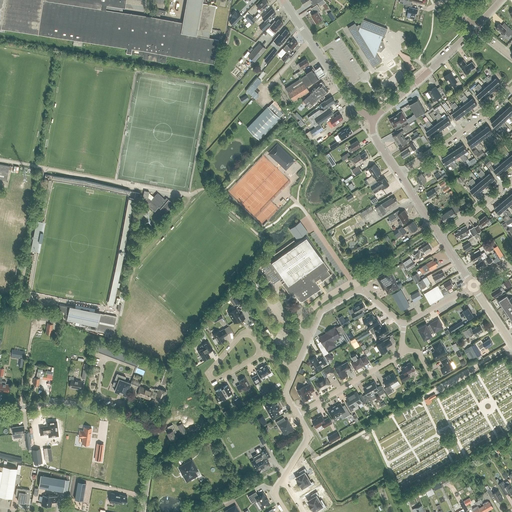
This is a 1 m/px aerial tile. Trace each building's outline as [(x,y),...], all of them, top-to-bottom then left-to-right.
[(165,63),(167,55),(214,64),(218,40),(209,38),(210,31),(211,31),(216,6),(202,3),(202,0),(186,0),(182,23),(150,17),(105,10),(106,5),(125,8),(125,0),(0,0),(0,31),(4,32),(5,29),(74,40),(73,45),(82,46),(83,41),(127,48),(126,53),(143,56),(143,59),(156,61),(165,63)] [(263,0),(257,6),(261,11),(269,4),(264,0),(263,0)] [(413,5),(406,3),(405,8),(409,9),(406,17),(414,19),(416,12),(417,13),(418,9),(412,8),(413,5)] [(318,13),(321,11),(317,5),(311,9),(314,14),(311,15),(316,23),(322,19),(318,13)] [(259,27),(263,31),(270,24),(267,21),(276,13),(271,9),(262,18),(265,22),(259,27)] [(237,14),(229,22),(233,26),(242,17),(238,13),(237,14)] [(253,18),(249,14),(245,18),(251,25),(257,19),(255,16),(253,18)] [(278,30),(283,23),(278,19),(273,25),(272,24),(269,27),(275,32),(278,30)] [(382,38),(384,39),(387,29),(363,19),(360,25),(359,25),(357,26),(355,23),(348,28),(373,67),(382,61),(376,52),(377,50),(381,51),(385,47),(383,41),(381,40),(382,38)] [(500,24),(496,28),(502,34),(504,32),(509,37),(511,35),(511,30),(509,27),(506,30),(500,24)] [(269,27),(266,31),(272,36),(275,32),(269,27)] [(280,46),(285,40),(290,33),(285,29),(280,35),(279,34),(273,41),(280,46)] [(285,51),(286,52),(290,47),(292,49),(298,43),(293,39),(288,45),(287,44),(283,49),(282,49),(278,53),(281,56),(285,51)] [(265,49),(260,44),(249,57),(254,62),(265,49)] [(290,56),(287,53),(281,59),(285,62),(285,61),(289,57),(290,56)] [(302,68),(309,64),(306,59),(296,65),(300,71),(296,73),(298,76),(305,72),(302,68)] [(467,66),(464,60),(458,64),(459,64),(458,66),(459,67),(460,67),(465,74),(471,71),(470,70),(475,67),(472,62),(467,66)] [(320,66),(314,69),(319,77),(324,73),(320,66)] [(312,69),(306,73),(307,75),(286,88),(294,101),(309,91),(307,87),(319,79),(312,69)] [(462,84),(458,77),(455,79),(451,73),(444,77),(450,86),(456,83),(458,86),(462,84)] [(262,81),(257,78),(246,91),(253,98),(257,93),(254,90),(262,81)] [(496,88),(501,84),(496,78),(491,82),(496,88)] [(310,108),(313,105),(318,101),(322,97),(321,97),(329,90),(325,86),(325,85),(322,81),(310,92),(302,99),(310,108)] [(491,92),(496,88),(491,82),(486,87),(491,92)] [(447,97),(443,91),(439,93),(436,87),(428,92),(434,101),(441,96),(443,99),(447,97)] [(486,97),(491,92),(486,87),(481,91),(486,97)] [(481,91),(477,95),(482,101),(486,97),(481,91)] [(325,101),(321,103),(324,108),(328,105),(328,106),(335,102),(332,97),(325,101)] [(399,114),(389,119),(394,127),(395,129),(408,122),(407,120),(411,118),(411,120),(425,112),(418,98),(415,100),(416,101),(412,103),(411,102),(409,103),(412,109),(407,112),(408,113),(404,115),(402,111),(398,113),(399,114)] [(468,98),(466,100),(467,102),(472,108),(477,104),(472,98),(470,100),(468,98)] [(472,108),(467,102),(466,100),(463,102),(465,104),(462,106),(467,112),(472,108)] [(447,111),(450,108),(445,102),(442,104),(447,111)] [(283,114),(272,103),(269,107),(268,106),(247,128),(259,140),(280,118),(283,114)] [(457,107),(455,108),(457,110),(462,116),(467,112),(462,106),(459,109),(457,107)] [(462,116),(457,110),(455,108),(453,109),(453,110),(455,112),(452,114),(456,120),(462,116)] [(307,123),(310,121),(310,122),(311,122),(307,126),(310,131),(325,120),(328,119),(327,119),(330,117),(334,114),(330,109),(328,110),(327,109),(323,111),(322,110),(319,110),(305,120),(307,123)] [(511,117),(505,110),(501,115),(506,120),(508,118),(510,120),(511,118),(511,117)] [(297,112),(294,115),(299,121),(302,118),(297,112)] [(327,122),(330,120),(334,126),(335,126),(340,122),(340,121),(343,119),(340,114),(335,118),(334,117),(331,119),(330,117),(327,119),(328,119),(325,120),(327,122)] [(501,115),(496,119),(503,127),(505,125),(505,124),(503,122),(506,120),(501,115)] [(446,126),(451,123),(446,117),(444,119),(442,116),(439,118),(446,126)] [(441,130),(446,126),(439,118),(437,120),(439,122),(436,124),(441,130)] [(496,119),(491,123),(496,129),(499,126),(501,128),(503,127),(496,119)] [(404,130),(393,137),(396,142),(404,137),(402,134),(405,132),(405,133),(412,129),(409,124),(402,128),(404,130)] [(435,134),(441,130),(436,124),(433,126),(432,124),(431,124),(429,126),(435,134)] [(322,130),(319,125),(310,131),(314,136),(322,130)] [(429,129),(426,132),(430,138),(435,134),(429,126),(428,127),(429,129)] [(488,126),(483,130),(487,136),(492,132),(488,126)] [(510,134),(506,130),(503,127),(501,128),(503,131),(499,135),(503,140),(510,134)] [(349,136),(348,135),(352,133),(349,128),(346,130),(346,129),(338,134),(342,140),(349,136)] [(485,138),(487,140),(489,138),(487,136),(483,130),(478,134),(482,140),(485,138)] [(479,146),(481,144),(480,142),(482,140),(478,134),(472,138),(477,144),(479,146)] [(409,138),(406,140),(404,137),(396,142),(399,147),(410,140),(409,138)] [(472,138),(467,141),(472,147),(477,144),(472,138)] [(357,140),(350,145),(352,147),(348,149),(350,152),(353,150),(354,150),(360,146),(357,140)] [(330,146),(332,150),(340,146),(337,141),(330,146)] [(413,143),(410,145),(410,146),(407,148),(401,152),(404,157),(411,153),(411,154),(414,152),(413,151),(417,148),(413,143)] [(458,148),(462,155),(463,157),(466,155),(464,153),(467,151),(463,145),(458,148)] [(282,160),(288,166),(293,161),(277,146),(270,153),(279,163),(282,160)] [(452,152),(456,158),(462,155),(458,148),(452,152)] [(447,155),(451,162),(453,164),(454,163),(455,162),(453,160),(456,158),(452,152),(447,155)] [(360,154),(351,160),(356,167),(364,161),(364,160),(368,157),(365,153),(360,156),(360,154)] [(447,155),(442,159),(446,165),(451,162),(447,155)] [(491,164),(490,163),(494,160),(490,156),(484,161),(488,167),(491,164)] [(504,161),(500,164),(498,162),(497,163),(504,171),(509,167),(504,161)] [(499,175),(504,171),(497,163),(496,164),(498,166),(494,169),(499,175)] [(7,182),(8,182),(7,181),(9,166),(0,164),(0,179),(2,179),(5,180),(7,182)] [(368,169),(373,176),(366,180),(369,184),(376,180),(374,180),(373,178),(381,173),(379,170),(378,170),(375,165),(368,169)] [(352,170),(355,176),(362,171),(358,166),(352,170)] [(425,173),(422,174),(422,173),(416,177),(421,184),(427,180),(424,177),(427,175),(428,177),(431,175),(428,170),(425,172),(425,173)] [(489,183),(494,179),(489,173),(486,176),(484,174),(483,175),(485,177),(489,183)] [(485,187),(489,183),(485,177),(483,175),(481,176),(483,179),(480,182),(485,187)] [(53,176),(52,181),(97,187),(98,186),(96,186),(96,183),(91,183),(91,182),(53,176)] [(376,180),(369,184),(374,192),(381,188),(382,190),(382,189),(389,185),(385,178),(377,184),(375,181),(376,180)] [(447,183),(446,183),(444,180),(439,184),(441,187),(442,186),(444,188),(442,189),(445,192),(451,188),(448,185),(447,183)] [(480,191),(485,187),(480,182),(476,185),(474,182),(473,183),(475,186),(480,191)] [(480,191),(475,186),(473,183),(472,184),(474,187),(470,190),(475,196),(480,191)] [(101,186),(101,190),(138,197),(139,192),(99,185),(101,186)] [(434,189),(433,188),(426,193),(430,198),(437,193),(435,191),(438,189),(437,187),(434,189)] [(149,192),(144,191),(142,200),(155,212),(158,207),(165,213),(173,204),(166,198),(164,200),(163,199),(163,198),(157,193),(150,201),(148,198),(149,192)] [(127,198),(121,236),(127,237),(133,199),(127,198)] [(387,212),(386,211),(396,204),(396,203),(397,202),(395,198),(393,199),(392,198),(375,208),(380,216),(387,212)] [(504,200),(499,204),(506,212),(507,211),(505,209),(509,206),(504,200)] [(452,209),(441,216),(445,222),(456,215),(455,213),(461,210),(457,203),(451,207),(452,209)] [(499,204),(494,209),(499,214),(503,211),(505,213),(506,212),(499,204)] [(363,218),(374,211),(371,206),(360,213),(363,218)] [(394,214),(388,217),(391,222),(399,217),(401,220),(398,222),(398,223),(399,225),(400,225),(403,223),(409,220),(406,215),(407,214),(405,210),(398,215),(396,217),(394,214)] [(490,218),(488,219),(486,216),(479,221),(483,225),(486,223),(488,225),(491,223),(492,222),(490,218)] [(30,249),(39,250),(43,220),(34,219),(30,249)] [(297,240),(307,232),(300,221),(289,229),(297,240)] [(418,228),(413,222),(406,226),(411,233),(418,228)] [(511,226),(509,228),(507,225),(506,222),(502,224),(507,233),(508,232),(511,238),(511,237),(511,226)] [(459,237),(460,240),(465,237),(464,236),(469,233),(466,226),(458,231),(459,232),(455,234),(457,238),(459,237)] [(397,238),(402,235),(406,233),(402,227),(394,232),(397,238)] [(473,236),(468,240),(469,242),(463,246),(466,251),(473,247),(471,245),(477,242),(473,236)] [(271,262),(285,281),(282,284),(291,296),(294,294),(298,300),(299,301),(301,301),(302,301),(303,301),(315,292),(314,291),(317,288),(318,290),(321,288),(316,282),(320,279),(321,281),(332,274),(330,275),(327,270),(329,269),(322,260),(306,237),(296,244),(294,240),(273,255),(276,258),(271,262)] [(414,255),(416,260),(432,249),(428,244),(419,250),(419,251),(414,255)] [(120,282),(118,282),(124,251),(117,250),(108,303),(113,304),(116,286),(119,287),(120,282)] [(481,254),(480,251),(470,256),(473,261),(481,257),(483,259),(487,257),(484,252),(481,254)] [(480,268),(481,270),(487,266),(486,264),(492,261),(489,257),(485,259),(486,259),(484,260),(479,263),(479,264),(476,266),(478,269),(480,268)] [(422,274),(426,272),(429,270),(430,271),(437,267),(436,265),(438,264),(436,261),(434,262),(433,260),(419,268),(422,274)] [(408,270),(415,266),(412,261),(405,266),(408,270)] [(268,282),(270,280),(273,284),(281,278),(270,263),(262,268),(265,272),(262,274),(268,282)] [(388,293),(398,287),(389,272),(378,278),(384,289),(386,288),(388,293)] [(439,274),(433,277),(436,283),(442,279),(445,277),(443,272),(439,274)] [(416,282),(421,279),(417,273),(412,276),(416,282)] [(421,289),(427,286),(423,279),(417,282),(421,289)] [(438,287),(438,286),(424,294),(429,301),(432,299),(433,301),(437,298),(437,299),(439,298),(439,297),(443,294),(442,293),(448,290),(447,289),(453,285),(450,280),(444,284),(438,287)] [(502,293),(503,292),(503,291),(503,290),(503,289),(502,288),(505,285),(506,287),(508,285),(509,287),(511,285),(509,280),(506,281),(506,282),(504,283),(500,286),(500,285),(495,289),(496,290),(491,292),(495,297),(502,293)] [(401,310),(408,306),(400,291),(393,295),(401,310)] [(415,302),(421,298),(418,292),(412,296),(415,302)] [(497,301),(500,305),(501,305),(504,309),(503,309),(508,317),(509,316),(511,320),(510,321),(511,323),(511,296),(509,299),(507,295),(497,301)] [(362,311),(365,309),(362,303),(353,308),(355,312),(351,314),(355,319),(364,314),(362,311)] [(105,314),(104,320),(99,320),(100,313),(71,307),(60,305),(58,311),(65,312),(65,314),(66,314),(66,318),(65,317),(65,318),(65,319),(80,323),(79,326),(86,327),(86,329),(111,334),(110,335),(114,336),(115,331),(114,330),(116,317),(105,314)] [(236,308),(228,313),(234,323),(238,320),(239,322),(245,318),(242,313),(240,314),(236,308)] [(468,319),(473,316),(468,308),(463,311),(464,313),(460,315),(462,317),(465,315),(468,319)] [(48,321),(49,314),(40,313),(39,320),(48,321)] [(223,318),(219,313),(212,317),(215,323),(223,318)] [(372,314),(363,319),(365,323),(365,324),(366,324),(366,325),(368,325),(370,328),(379,323),(376,318),(375,319),(372,314)] [(347,318),(345,320),(341,322),(343,326),(350,322),(347,318)] [(422,326),(419,328),(420,328),(419,329),(425,339),(426,339),(427,340),(430,338),(429,337),(431,335),(430,333),(434,331),(435,332),(443,328),(438,320),(430,324),(431,325),(427,327),(426,325),(423,327),(422,326)] [(448,330),(450,333),(464,325),(462,321),(448,330)] [(382,337),(384,337),(386,335),(385,334),(389,332),(385,326),(382,328),(382,327),(380,329),(378,325),(380,324),(369,330),(369,331),(370,330),(373,334),(376,332),(379,338),(382,336),(382,337)] [(467,338),(472,335),(472,334),(474,333),(475,336),(479,334),(479,333),(483,331),(480,326),(475,329),(475,328),(472,330),(471,327),(469,329),(468,328),(463,331),(467,338)] [(319,338),(321,341),(324,346),(325,346),(327,351),(336,346),(333,341),(340,337),(334,328),(327,332),(328,333),(319,338)] [(215,338),(213,340),(215,344),(218,343),(218,344),(225,340),(223,337),(227,335),(223,329),(219,331),(213,335),(215,338)] [(370,334),(368,331),(356,338),(358,341),(370,334)] [(383,342),(376,345),(381,354),(388,350),(386,348),(392,344),(389,338),(383,342)] [(480,349),(485,346),(486,348),(493,344),(489,339),(483,343),(481,340),(476,343),(480,349)] [(200,347),(201,349),(198,351),(203,360),(209,356),(208,353),(213,350),(208,341),(202,345),(200,347)] [(436,360),(447,353),(443,346),(443,347),(440,341),(432,345),(434,349),(435,349),(436,351),(432,353),(433,354),(432,355),(433,355),(433,356),(434,356),(436,360)] [(481,354),(475,344),(471,346),(477,356),(481,354)] [(471,346),(467,349),(469,352),(466,354),(470,360),(477,357),(471,346)] [(12,349),(11,356),(20,358),(24,359),(25,351),(12,349)] [(123,361),(137,367),(140,359),(126,354),(123,361)] [(357,354),(351,357),(353,361),(353,362),(352,362),(353,363),(352,364),(354,368),(355,367),(356,368),(357,368),(357,369),(360,367),(360,366),(363,364),(364,365),(369,362),(366,357),(361,359),(360,358),(359,359),(359,358),(357,354)] [(318,360),(316,357),(310,361),(312,365),(310,366),(313,370),(314,369),(316,371),(322,368),(321,367),(327,364),(323,357),(318,360)] [(444,366),(440,368),(442,371),(442,372),(443,374),(444,374),(444,375),(454,369),(450,363),(447,358),(441,361),(442,364),(443,365),(443,364),(444,366)] [(345,370),(346,369),(347,370),(351,368),(347,362),(342,365),(335,369),(338,374),(338,375),(339,377),(340,377),(341,378),(347,374),(345,370)] [(410,377),(408,374),(415,370),(417,374),(411,363),(410,363),(409,363),(407,364),(407,365),(401,368),(404,373),(400,375),(403,381),(410,377)] [(251,378),(255,385),(261,381),(262,380),(265,379),(264,376),(271,372),(267,365),(256,371),(258,374),(257,375),(257,374),(251,378)] [(324,371),(327,376),(333,373),(330,367),(324,371)] [(45,372),(39,371),(39,372),(37,372),(36,378),(34,378),(33,385),(38,385),(39,380),(40,381),(40,378),(43,378),(43,379),(52,381),(52,376),(44,374),(45,372)] [(389,374),(386,376),(386,377),(383,379),(387,386),(384,388),(388,394),(394,391),(390,385),(398,381),(393,373),(390,375),(389,374)] [(137,394),(137,395),(149,399),(150,396),(156,398),(156,399),(163,401),(166,392),(160,389),(159,390),(156,389),(156,390),(150,388),(149,390),(140,387),(124,381),(126,377),(117,374),(112,385),(116,387),(114,391),(126,395),(128,390),(137,394)] [(69,376),(69,379),(71,380),(70,388),(80,389),(81,381),(73,380),(74,377),(69,376)] [(2,381),(2,378),(0,377),(0,391),(8,392),(9,385),(5,384),(6,381),(2,381)] [(244,390),(250,386),(245,377),(239,381),(240,384),(236,386),(239,392),(243,389),(244,390)] [(320,390),(323,388),(324,389),(326,387),(330,384),(326,378),(316,384),(320,390)] [(374,382),(369,385),(373,393),(377,391),(379,396),(385,392),(381,385),(377,387),(374,382)] [(301,397),(304,401),(310,397),(308,394),(310,392),(310,393),(314,390),(310,384),(304,387),(297,390),(300,394),(299,395),(301,397)] [(228,395),(231,392),(227,385),(223,387),(224,388),(221,389),(221,388),(215,391),(220,400),(226,397),(226,396),(225,396),(228,394),(228,395)] [(376,398),(373,393),(369,385),(363,388),(367,394),(364,396),(367,402),(369,400),(370,402),(376,398)] [(360,398),(357,392),(351,395),(357,405),(362,402),(363,404),(366,402),(363,396),(360,398)] [(431,399),(436,396),(435,394),(425,400),(427,404),(432,402),(431,399)] [(352,408),(357,405),(351,395),(346,398),(350,404),(347,405),(351,411),(353,410),(352,408)] [(243,406),(238,398),(233,401),(238,409),(243,406)] [(272,398),(263,403),(272,419),(279,415),(277,411),(279,410),(272,398)] [(344,418),(350,414),(347,408),(344,410),(340,404),(329,411),(333,418),(342,413),(344,418)] [(318,431),(316,428),(322,424),(324,428),(332,423),(328,417),(324,420),(321,415),(312,421),(318,431)] [(257,419),(261,426),(266,423),(262,416),(257,419)] [(285,436),(289,433),(289,434),(292,432),(293,431),(293,430),(291,427),(287,420),(286,421),(284,418),(276,422),(278,426),(279,425),(285,436)] [(48,426),(40,427),(41,435),(49,434),(49,437),(58,436),(56,421),(47,422),(48,426)] [(186,432),(182,424),(182,423),(177,426),(182,435),(186,432)] [(170,440),(176,437),(174,433),(176,432),(172,425),(167,427),(170,432),(167,433),(170,440)] [(24,426),(12,427),(13,434),(14,438),(20,437),(22,436),(21,433),(25,433),(24,426)] [(84,431),(80,430),(79,437),(83,437),(82,443),(89,444),(91,434),(91,432),(91,428),(84,427),(84,431)] [(334,433),(328,437),(329,440),(331,443),(334,441),(340,437),(337,431),(334,433)] [(205,446),(215,441),(212,435),(202,441),(205,446)] [(101,460),(102,450),(103,444),(97,444),(97,449),(95,460),(101,460)] [(40,449),(32,450),(34,464),(42,463),(40,449)] [(266,449),(253,456),(255,460),(251,462),(256,471),(269,463),(266,458),(270,456),(266,449)] [(487,463),(491,461),(489,457),(488,458),(487,455),(483,458),(487,463)] [(191,461),(180,468),(183,473),(185,476),(184,476),(187,481),(190,479),(192,479),(193,478),(194,477),(193,476),(195,474),(194,472),(197,470),(191,461)] [(2,471),(0,470),(0,499),(1,500),(1,496),(12,498),(14,482),(16,475),(17,469),(3,466),(2,471)] [(298,480),(297,481),(299,483),(308,477),(305,472),(307,471),(305,468),(299,472),(301,474),(296,477),(298,480)] [(63,491),(65,479),(40,475),(38,487),(63,491)] [(444,486),(451,482),(448,476),(441,479),(444,486)] [(300,485),(301,485),(302,488),(307,485),(309,488),(315,484),(313,481),(311,482),(308,477),(299,483),(300,485)] [(78,481),(75,499),(83,501),(86,483),(78,481)] [(433,487),(435,491),(442,487),(439,481),(432,484),(433,487)] [(511,493),(511,488),(508,482),(507,481),(504,483),(503,481),(498,484),(504,494),(507,493),(509,495),(511,493)] [(19,496),(18,502),(29,503),(30,495),(25,494),(26,493),(25,493),(26,490),(16,488),(15,496),(19,496)] [(503,498),(498,490),(493,494),(490,489),(487,491),(491,498),(494,496),(497,502),(503,498)] [(308,501),(309,503),(309,504),(311,506),(320,501),(317,496),(319,494),(317,491),(311,495),(313,498),(308,501)] [(252,503),(257,500),(261,508),(262,508),(269,504),(262,493),(258,496),(255,492),(248,497),(252,503)] [(126,504),(127,496),(122,495),(111,493),(109,502),(120,504),(120,502),(126,503),(126,504)] [(58,496),(48,495),(48,496),(43,495),(43,497),(39,496),(39,501),(42,502),(41,505),(47,506),(47,505),(51,506),(51,502),(57,502),(58,496)] [(319,508),(321,511),(327,507),(322,499),(320,501),(311,506),(312,509),(313,508),(314,511),(319,508)] [(487,504),(486,502),(483,504),(484,505),(482,507),(484,511),(485,511),(493,508),(490,502),(487,504)]
